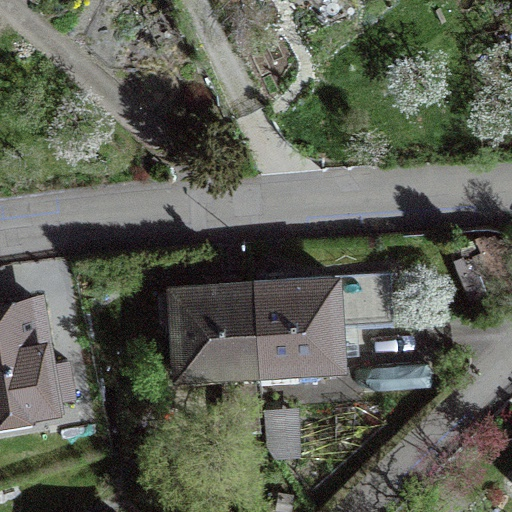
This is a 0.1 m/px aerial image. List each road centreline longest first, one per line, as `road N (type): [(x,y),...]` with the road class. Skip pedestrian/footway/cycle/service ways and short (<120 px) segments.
road 1 (residential): [(0,236),(511,199)]
road 2 (residential): [(368,511),(511,359)]
